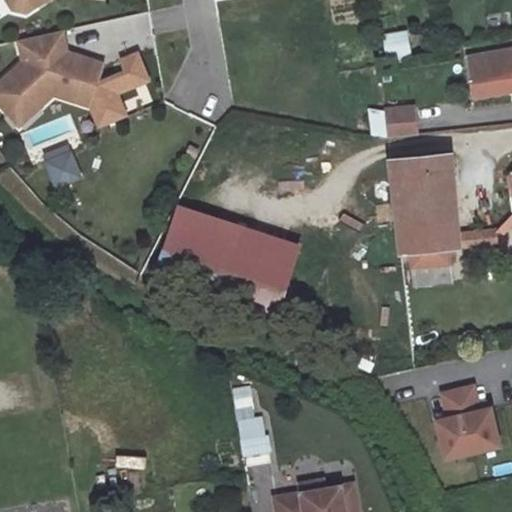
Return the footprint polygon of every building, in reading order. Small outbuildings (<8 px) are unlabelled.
[(0,0),(5,8),(16,0),(25,0),(31,9),(43,0),(0,0)] [(25,0),(16,0),(5,8),(9,14),(20,16),(31,9),(25,0)] [(17,65),(0,80),(0,114),(2,117),(23,99),(33,110),(47,97),(85,109),(94,79),(98,68),(60,56),(55,34),(13,43),(17,65)] [(397,34),(379,36),(383,59),(400,57),(397,34)] [(511,50),(459,58),(464,98),(498,93),(497,81),(511,78),(511,50)] [(94,79),(85,109),(92,128),(118,117),(111,100),(107,102),(104,95),(140,80),(130,54),(112,61),(116,70),(94,79)] [(23,99),(2,117),(12,128),(33,110),(23,99)] [(377,121),(404,118),(403,108),(376,111),(377,121)] [(377,121),(376,111),(363,113),(363,136),(376,139),(380,138),(377,121)] [(404,118),(377,121),(380,138),(406,135),(404,118)] [(53,188),(82,176),(68,144),(39,156),(53,188)] [(401,257),(440,253),(485,249),(484,237),(447,240),(439,163),(379,167),(388,259),(390,258),(401,257)] [(511,192),(511,163),(506,165),(494,180),(496,194),(511,192)] [(291,247),(175,206),(152,267),(268,309),(291,247)] [(440,253),(401,257),(402,272),(442,269),(440,253)] [(442,269),(402,272),(403,290),(444,287),(442,269)] [(239,456),(268,453),(264,415),(253,416),(250,385),(232,387),(239,456)] [(436,400),(442,424),(472,417),(466,392),(436,400)] [(442,424),(431,427),(440,463),(492,450),(483,414),(472,417),(442,424)] [(294,499),(267,503),(268,511),(349,511),(346,490),(317,495),(316,487),(292,490),(294,499)]
